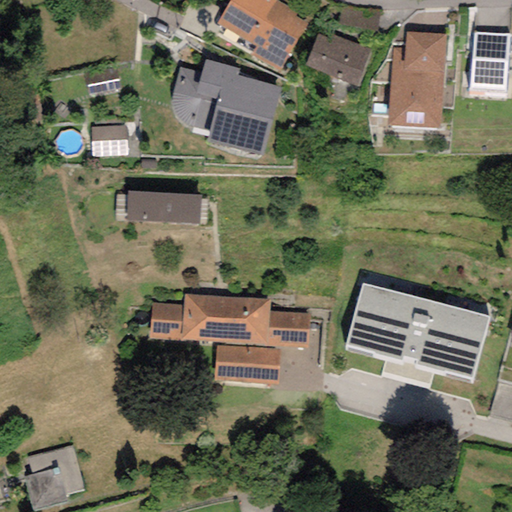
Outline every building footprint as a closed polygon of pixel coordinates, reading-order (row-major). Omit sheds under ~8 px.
[(311,19),(277,0),(230,0),(217,24),(256,46),(250,56),(280,73),(311,19)] [(371,51),(317,31),(304,67),(358,86),(371,51)] [(510,35),(474,32),(469,89),(506,92),(510,35)] [(446,35),(406,33),(405,51),(392,50),(388,126),(440,129),(446,35)] [(240,69),(204,60),(201,75),(179,68),(171,92),(171,100),(172,107),(175,114),(179,119),(184,124),(189,127),(194,128),(209,130),(206,143),(261,156),(280,86),(238,75),(240,69)] [(116,66),(83,71),(86,96),(120,88),(116,66)] [(121,122),(88,123),(89,156),(123,155),(121,122)] [(200,196),(128,192),(126,221),(198,226),(200,196)] [(344,349),(385,360),(381,374),(428,388),(432,373),(474,383),(491,317),(361,283),(344,349)] [(183,306),(151,304),(149,339),(307,348),(309,314),(269,312),(270,300),(183,295),(183,306)] [(279,349),(215,346),(213,381),(277,385),(279,349)] [(72,445),(26,456),(31,474),(23,476),(32,511),(65,503),(63,495),(83,490),(72,445)]
